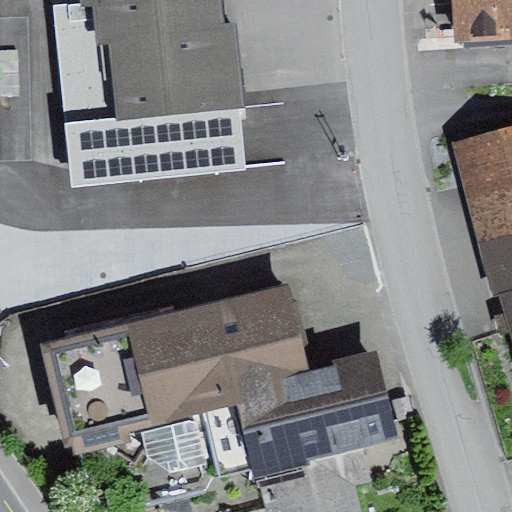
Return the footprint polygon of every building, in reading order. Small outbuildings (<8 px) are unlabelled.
[(81,0),(82,6),(97,4),(101,41),(112,43),(121,123),(250,108),(240,21),(228,22),(225,0),(81,0)] [(511,0),(455,0),(459,43),(511,39),(511,0)] [(511,129),(461,143),(501,295),(511,291),(511,129)] [(288,286),(44,345),(73,455),(130,442),(130,433),(205,414),(219,477),(255,472),(266,511),(363,511),(356,486),(373,483),(365,446),(398,439),(378,353),(311,370),(288,286)] [(511,291),(501,295),(511,334),(511,291)]
